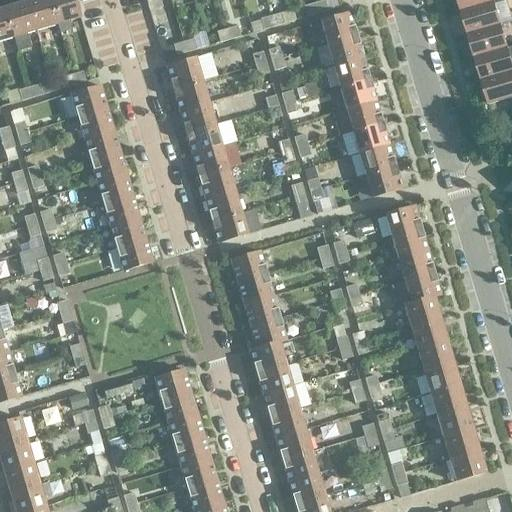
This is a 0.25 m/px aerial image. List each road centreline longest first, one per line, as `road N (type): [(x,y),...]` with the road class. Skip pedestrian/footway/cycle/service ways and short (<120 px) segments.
road 1 (residential): [(260,511),(108,0)]
road 2 (residential): [(511,371),(402,0)]
